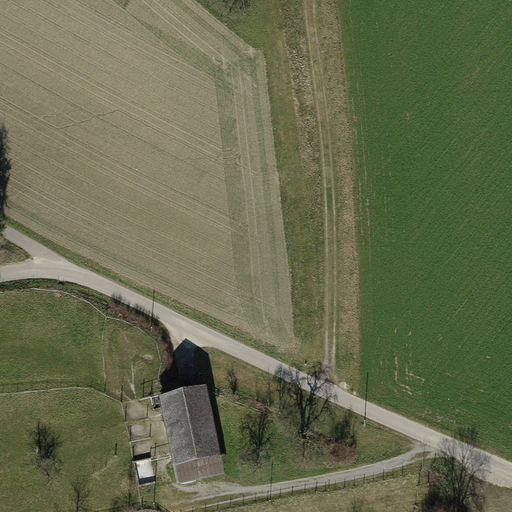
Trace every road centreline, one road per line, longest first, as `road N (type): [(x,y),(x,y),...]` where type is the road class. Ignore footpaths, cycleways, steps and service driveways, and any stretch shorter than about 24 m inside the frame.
road 1 (unclassified): [(61,264),(511,470)]
road 2 (track): [(323,389),(332,257),(310,0)]
